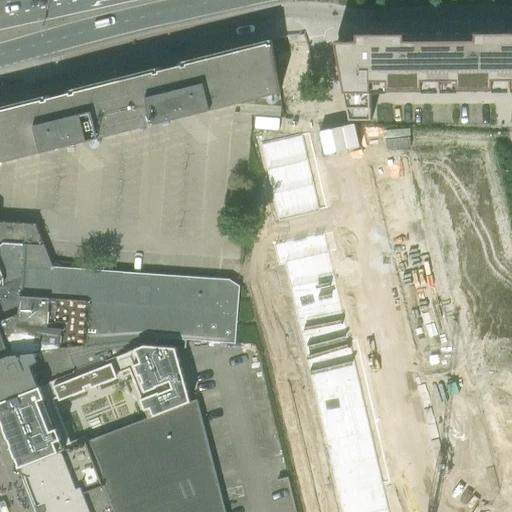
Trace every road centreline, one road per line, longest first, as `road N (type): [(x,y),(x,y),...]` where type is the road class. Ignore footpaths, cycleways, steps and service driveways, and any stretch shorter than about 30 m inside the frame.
road 1 (residential): [(418,511),(310,11)]
road 2 (residential): [(0,69),(37,70),(310,11)]
road 3 (primary): [(0,55),(223,0)]
road 4 (residential): [(310,11),(346,19),(511,13)]
